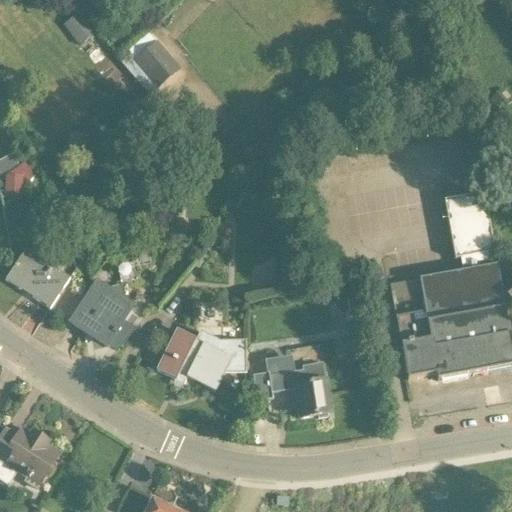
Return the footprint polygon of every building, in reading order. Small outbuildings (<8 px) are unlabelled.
[(61,28),(69,39),(78,50),(91,40),(75,17),(61,28)] [(175,75),(162,59),(165,57),(156,46),(134,64),(157,90),(175,75)] [(482,174),(477,151),(467,153),(472,176),(482,174)] [(8,178),(7,193),(22,193),(23,179),(8,178)] [(447,206),(456,270),(493,265),(484,200),(447,206)] [(40,262),(25,252),(4,282),(20,293),(22,290),(32,296),(30,299),(49,312),(69,281),(50,268),(48,271),(38,265),(40,262)] [(432,354),(404,357),(408,389),(440,385),(440,389),(511,379),(511,349),(502,274),(394,288),(397,306),(423,302),(425,319),(411,321),(413,335),(429,333),(432,354)] [(109,295),(96,286),(70,325),(105,349),(131,309),(120,302),(118,293),(109,295)] [(204,347),(176,333),(156,373),(184,387),(187,381),(215,394),(225,374),(245,374),(245,344),(218,344),(214,353),(203,347),(204,347)] [(301,376),(271,381),(273,394),(295,391),(296,396),(294,396),(297,412),(299,411),(300,421),(315,419),(318,419),(318,421),(328,420),(328,417),(331,417),(325,382),(323,367),(302,370),(303,375),(301,376)] [(271,381),(270,375),(252,378),(256,406),(275,403),(273,394),(271,381)] [(48,446),(36,438),(32,435),(29,439),(20,433),(16,440),(5,433),(0,439),(0,482),(7,487),(18,470),(27,476),(25,479),(27,481),(25,484),(36,492),(58,458),(46,450),(48,446)] [(151,503),(146,511),(171,511),(166,509),(166,510),(151,503)]
